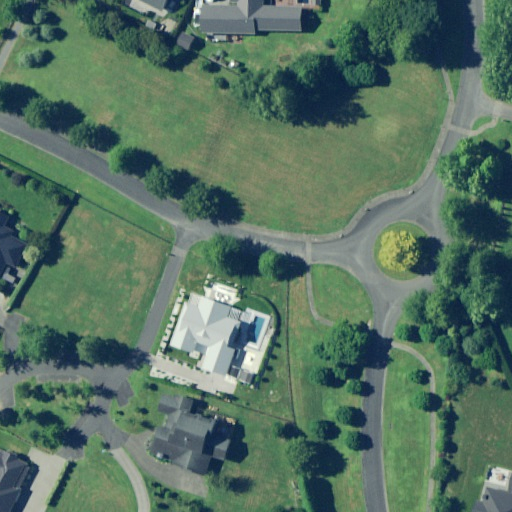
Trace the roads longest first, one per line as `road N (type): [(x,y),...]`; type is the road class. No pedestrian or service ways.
road 1 (residential): [(0,386),(8,374),(34,368),(123,368),(138,354),(190,223)]
road 2 (residential): [(367,511),(357,433),(384,293)]
road 3 (residential): [(0,118),(190,223)]
road 4 (residential): [(190,223),(232,241),(293,251),(356,248)]
road 5 (residential): [(425,209),(447,232),(449,263),(415,296),(384,293)]
